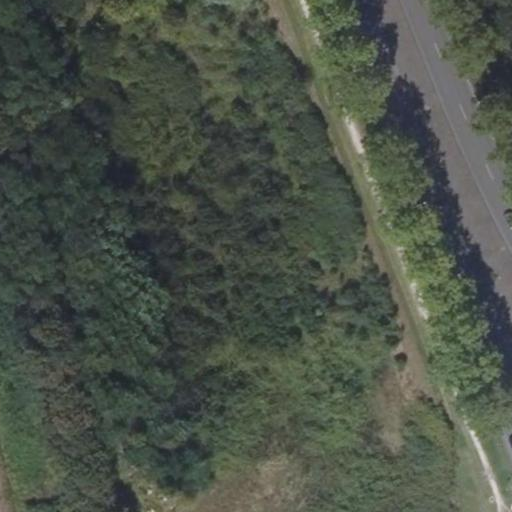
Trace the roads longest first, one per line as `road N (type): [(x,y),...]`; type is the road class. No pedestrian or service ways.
road 1 (secondary): [(350,0),(471,309),(511,386)]
road 2 (secondary): [(511,221),(414,0)]
